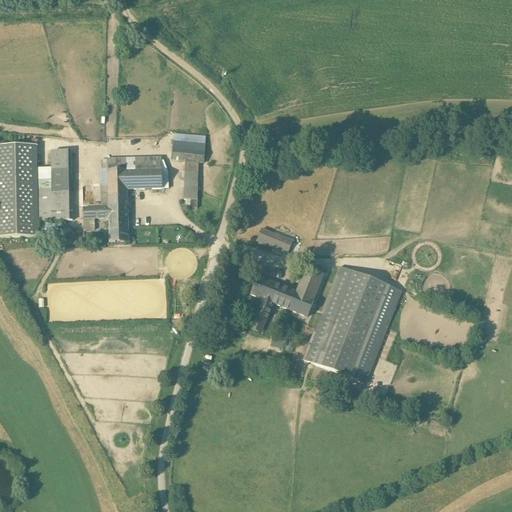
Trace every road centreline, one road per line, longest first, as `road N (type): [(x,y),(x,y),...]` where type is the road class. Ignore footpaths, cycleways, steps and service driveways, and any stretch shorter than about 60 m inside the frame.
road 1 (track): [(119,0),(129,24),(192,71),(242,130),(218,246)]
road 2 (unclassified): [(167,511),(160,454),(218,246)]
